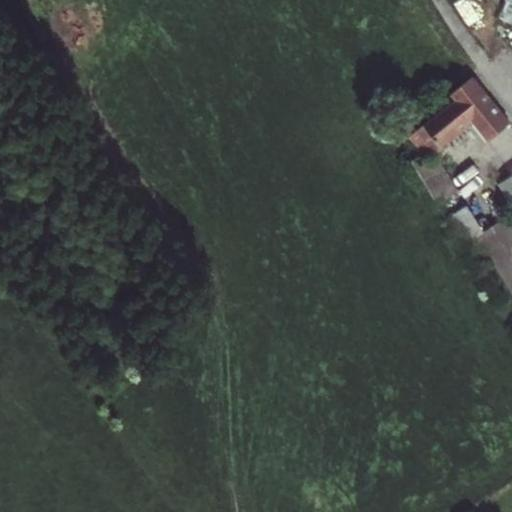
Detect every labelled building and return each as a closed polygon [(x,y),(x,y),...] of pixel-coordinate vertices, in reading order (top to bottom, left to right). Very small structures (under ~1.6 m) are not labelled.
[(511,0),(509,0),(502,19),(511,23),(511,0)] [(489,141),(510,123),(472,77),(450,94),(455,100),(410,138),(427,159),(473,122),(489,141)] [(421,155),(412,160),(434,199),(443,194),(446,198),(458,192),(439,160),(428,167),(421,155)] [(511,175),(499,183),(511,204),(511,175)] [(483,233),(466,206),(450,216),(468,243),(475,238),(483,233)] [(511,222),(509,217),(483,233),(475,238),(511,295),(511,222)]
